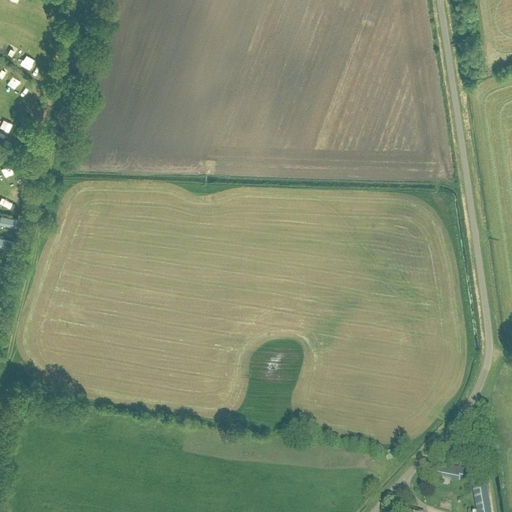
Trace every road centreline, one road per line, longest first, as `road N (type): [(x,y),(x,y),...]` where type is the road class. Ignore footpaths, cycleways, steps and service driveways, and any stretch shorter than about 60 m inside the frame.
road 1 (unclassified): [(376,511),(452,427),(486,363),(486,315),(439,0)]
road 2 (track): [(89,0),(0,371)]
